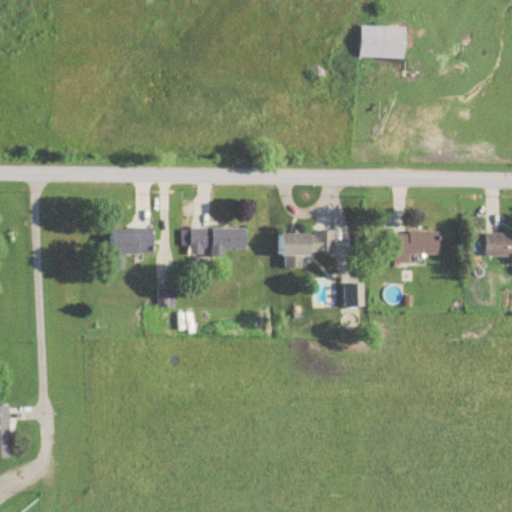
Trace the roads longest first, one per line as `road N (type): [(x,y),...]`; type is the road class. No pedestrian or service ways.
road 1 (residential): [(511,181),(0,173)]
road 2 (track): [(343,179),(348,0)]
